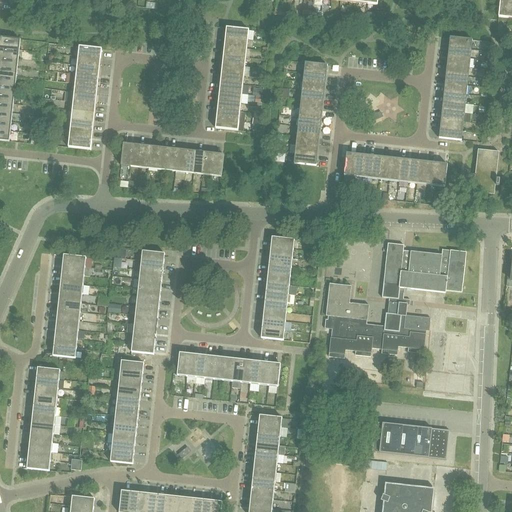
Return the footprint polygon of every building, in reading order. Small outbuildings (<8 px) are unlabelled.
[(500,0),(499,18),(508,19),(510,0),(500,0)] [(249,31),(237,29),(227,28),(226,38),(248,40),(249,31)] [(21,40),(0,38),(0,48),(19,51),(21,40)] [(247,49),(248,40),(226,38),(225,47),(247,49)] [(471,50),(472,40),(450,38),(449,48),(471,50)] [(80,47),(79,56),(101,59),(102,50),(80,47)] [(246,58),(247,49),(225,47),(224,56),(246,58)] [(19,51),(0,48),(0,57),(19,60),(19,51)] [(470,59),(471,50),(449,48),(448,57),(470,59)] [(79,56),(78,65),(100,68),(101,59),(79,56)] [(245,67),(246,58),(224,56),(223,65),(245,67)] [(19,60),(0,57),(0,66),(18,69),(19,60)] [(469,68),(470,59),(448,57),(447,66),(469,68)] [(306,64),(305,73),(327,76),(328,66),(306,64)] [(100,68),(78,65),(77,75),(99,77),(100,68)] [(222,74),(244,77),(245,67),(223,65),(222,74)] [(0,75),(17,78),(18,69),(0,66),(0,75)] [(447,66),(446,75),(468,77),(469,68),(447,66)] [(304,82),(326,85),(327,76),(305,73),(304,82)] [(243,86),(244,77),(222,74),(221,83),(243,86)] [(0,85),(16,87),(17,78),(0,75),(0,85)] [(77,75),(76,84),(98,86),(99,77),(77,75)] [(467,86),(468,77),(446,75),(445,84),(467,86)] [(304,82),(303,92),(325,94),(326,85),(304,82)] [(242,95),(243,86),(221,83),(220,92),(242,95)] [(97,95),(98,86),(76,84),(75,93),(97,95)] [(445,84),(444,93),(466,96),(467,86),(445,84)] [(16,87),(0,85),(0,94),(15,96),(16,87)] [(262,97),(263,90),(253,89),(252,96),(262,97)] [(220,92),(219,101),(241,104),(242,95),(220,92)] [(324,103),(325,94),(303,92),(302,101),(324,103)] [(75,93),(74,102),(96,104),(97,95),(75,93)] [(465,105),(466,96),(444,93),(443,102),(465,105)] [(0,103),(14,105),(15,96),(0,94),(0,103)] [(240,113),(241,104),(219,101),(218,111),(240,113)] [(302,101),(301,110),(323,112),(324,103),(302,101)] [(74,102),(73,111),(95,114),(96,104),(74,102)] [(464,114),(465,105),(443,102),(442,111),(464,114)] [(14,105),(0,103),(0,112),(13,114),(14,105)] [(323,112),(301,110),(300,119),(322,121),(323,112)] [(73,111),(72,120),(94,123),(95,114),(73,111)] [(239,122),(240,113),(218,111),(217,120),(239,122)] [(464,114),(442,111),(441,120),(463,123),(464,114)] [(13,114),(0,112),(0,121),(12,123),(13,114)] [(300,119),(299,128),(321,130),(322,121),(300,119)] [(94,123),(72,120),(71,129),(93,132),(94,123)] [(217,120),(216,129),(238,132),(239,122),(217,120)] [(462,132),(463,123),(441,120),(440,129),(462,132)] [(12,123),(0,121),(0,130),(11,132),(12,123)] [(319,139),(321,130),(299,128),(298,137),(319,139)] [(71,129),(70,138),(92,141),(93,132),(71,129)] [(461,142),(462,132),(440,129),(439,139),(461,142)] [(11,132),(0,130),(0,141),(9,142),(11,132)] [(298,137),(296,146),(318,148),(319,139),(298,137)] [(70,138),(69,148),(91,151),(92,141),(70,138)] [(133,145),(124,144),(121,167),(130,168),(133,145)] [(130,168),(139,169),(142,146),(133,145),(130,168)] [(139,169),(149,170),(151,147),(142,146),(139,169)] [(296,146),(295,155),(317,157),(318,148),(296,146)] [(151,147),(149,170),(158,171),(160,148),(151,147)] [(158,171),(167,172),(169,149),(160,148),(158,171)] [(179,150),(169,149),(167,172),(176,173),(179,150)] [(176,173),(185,174),(188,151),(179,150),(176,173)] [(496,179),(499,158),(499,153),(478,150),(474,194),(494,196),(495,186),(499,187),(500,180),(496,180),(496,179)] [(188,151),(185,174),(194,175),(197,152),(188,151)] [(194,175),(204,176),(206,153),(197,152),(194,175)] [(204,176),(213,177),(215,154),(206,153),(204,176)] [(224,155),(215,154),(213,177),(222,178),(224,155)] [(344,176),(354,177),(356,155),(347,154),(344,176)] [(295,155),(294,165),(316,167),(317,157),(295,155)] [(356,155),(354,177),(363,178),(365,156),(356,155)] [(363,178),(372,179),(374,157),(365,156),(363,178)] [(372,179),(381,180),(384,158),(374,157),(372,179)] [(390,181),(393,159),(384,158),(381,180),(390,181)] [(390,181),(399,182),(402,160),(393,159),(390,181)] [(402,160),(399,182),(408,183),(411,161),(402,160)] [(408,183),(417,184),(420,162),(411,161),(408,183)] [(417,184),(426,185),(429,163),(420,162),(417,184)] [(426,185),(435,186),(438,164),(429,163),(426,185)] [(435,186),(436,186),(445,187),(447,165),(438,164),(435,186)] [(273,238),(272,247),(294,250),(295,241),(273,238)] [(405,289),(446,294),(446,291),(462,293),(467,253),(442,250),(442,256),(404,251),(404,246),(388,244),(384,282),(405,285),(405,289)] [(293,259),(294,250),(272,247),(271,256),(293,259)] [(142,261),(164,264),(165,255),(143,252),(142,261)] [(86,258),(64,256),(63,265),(85,268),(86,258)] [(293,259),(271,256),(269,265),(292,268),(293,259)] [(114,261),(113,268),(121,269),(122,259),(118,259),(114,258),(114,261)] [(142,261),(141,271),(163,273),(164,264),(142,261)] [(63,265),(62,274),(84,277),(85,268),(63,265)] [(291,277),(292,268),(269,265),(268,275),(291,277)] [(162,282),(163,273),(141,271),(140,280),(162,282)] [(62,274),(61,283),(83,286),(84,277),(62,274)] [(290,286),(291,277),(268,275),(267,284),(290,286)] [(140,280),(139,289),(161,291),(162,282),(140,280)] [(404,299),(405,289),(405,285),(384,282),(383,298),(389,299),(389,304),(388,314),(386,314),(385,327),(367,325),(367,321),(368,321),(369,306),(352,304),(350,304),(352,287),(330,285),(326,317),(328,317),(328,320),(326,320),(325,329),(332,330),(331,338),(330,352),(329,357),(345,358),(345,350),(356,351),(356,356),(371,357),(372,349),(383,350),(382,354),(397,355),(398,347),(409,348),(409,352),(424,354),(427,331),(430,331),(431,318),(406,316),(407,305),(410,306),(410,300),(404,299)] [(61,283),(60,292),(82,295),(83,286),(61,283)] [(266,293),(289,295),(290,286),(267,284),(266,293)] [(139,289),(138,298),(160,300),(161,291),(139,289)] [(60,292),(59,302),(81,304),(82,295),(60,292)] [(288,305),(289,295),(266,293),(265,302),(288,305)] [(160,300),(138,298),(137,307),(159,309),(160,300)] [(80,313),(81,304),(59,302),(58,311),(80,313)] [(287,314),(288,305),(265,302),(264,311),(287,314)] [(109,306),(108,313),(117,314),(118,305),(109,304),(109,306)] [(137,307),(136,316),(158,318),(159,309),(137,307)] [(58,311),(57,320),(79,322),(80,313),(58,311)] [(264,311),(263,320),(286,323),(287,314),(264,311)] [(157,328),(158,318),(136,316),(135,325),(157,328)] [(57,320),(56,329),(78,331),(79,322),(57,320)] [(285,332),(286,323),(263,320),(262,330),(285,332)] [(135,325),(134,334),(156,337),(157,328),(135,325)] [(78,331),(56,329),(55,338),(77,340),(78,331)] [(284,341),(285,332),(262,330),(261,338),(284,341)] [(134,334),(133,343),(155,346),(156,337),(134,334)] [(55,338),(54,347),(76,349),(77,340),(55,338)] [(133,343),(132,353),(133,353),(145,354),(154,355),(155,346),(133,343)] [(75,359),(76,349),(54,347),(53,356),(75,359)] [(177,376),(186,377),(189,355),(180,354),(177,376)] [(195,378),(198,356),(189,355),(186,377),(195,378)] [(195,378),(205,379),(207,357),(198,356),(195,378)] [(205,379),(214,380),(216,358),(207,357),(205,379)] [(223,381),(225,359),(216,358),(214,380),(223,381)] [(223,381),(232,382),(235,360),(225,359),(223,381)] [(232,382),(241,383),(244,361),(235,360),(232,382)] [(253,361),(244,361),(241,383),(250,384),(253,361)] [(250,384),(260,385),(262,362),(253,361),(250,384)] [(121,371),(143,373),(144,364),(122,362),(121,371)] [(260,385),(269,386),(271,363),(262,362),(260,385)] [(271,363),(269,386),(278,387),(280,364),(271,363)] [(60,371),(38,369),(37,378),(59,379),(60,371)] [(142,383),(143,373),(121,371),(120,380),(142,383)] [(58,389),(59,379),(37,378),(36,387),(58,389)] [(141,392),(142,383),(120,380),(119,389),(141,392)] [(57,398),(58,389),(36,387),(35,396),(57,398)] [(141,392),(119,389),(118,398),(140,401),(141,392)] [(35,396),(34,405),(56,407),(57,398),(35,396)] [(139,410),(140,401),(118,398),(117,407),(139,410)] [(55,416),(56,407),(34,405),(33,415),(55,416)] [(138,419),(139,410),(117,407),(116,416),(138,419)] [(32,424),(54,425),(55,416),(33,415),(32,424)] [(115,425),(137,428),(138,419),(116,416),(115,425)] [(260,416),(259,425),(281,427),(282,418),(260,416)] [(372,452),(446,460),(447,460),(445,459),(448,432),(450,432),(450,431),(375,423),(372,452)] [(53,435),(54,425),(32,424),(31,433),(53,435)] [(136,437),(137,428),(115,425),(114,434),(136,437)] [(280,437),(281,427),(259,425),(258,434),(280,437)] [(53,435),(31,433),(30,442),(52,444),(53,435)] [(135,446),(136,437),(114,434),(113,444),(135,446)] [(258,434),(257,443),(279,446),(280,437),(258,434)] [(51,453),(52,444),(30,442),(29,451),(51,453)] [(135,446),(113,444),(106,443),(105,451),(112,452),(112,453),(134,455),(135,446)] [(278,455),(279,446),(257,443),(256,453),(278,455)] [(51,453),(29,451),(28,460),(50,462),(51,453)] [(133,465),(134,455),(112,453),(111,462),(133,465)] [(256,453),(255,462),(277,464),(278,455),(256,453)] [(49,472),(50,462),(28,460),(27,470),(49,472)] [(71,470),(81,471),(82,461),(72,460),(71,470)] [(387,471),(388,463),(368,461),(367,469),(387,471)] [(255,462),(254,471),(276,473),(277,464),(255,462)] [(253,480),(275,483),(276,473),(254,471),(253,480)] [(253,480),(252,489),(274,492),(275,483),(253,480)] [(383,502),(382,511),(432,511),(435,489),(386,484),(385,484),(383,484),(383,485),(385,485),(384,495),(383,495),(381,501),(383,502)] [(252,489),(251,498),(273,501),(274,492),(252,489)] [(119,511),(128,511),(131,493),(121,492),(119,511)] [(138,511),(140,494),(131,493),(128,511),(138,511)] [(147,511),(149,495),(140,494),(138,511),(147,511)] [(156,511),(158,496),(149,495),(147,511),(156,511)] [(158,496),(156,511),(165,511),(167,497),(158,496)] [(95,500),(93,500),(72,497),(72,506),(94,509),(95,500)] [(174,511),(177,498),(167,497),(165,511),(174,511)] [(174,511),(184,511),(186,499),(177,498),(174,511)] [(251,498),(250,508),(272,510),(273,501),(251,498)] [(193,511),(195,500),(186,499),(184,511),(193,511)] [(195,500),(193,511),(202,511),(204,501),(195,500)] [(211,511),(213,502),(204,501),(202,511),(211,511)] [(221,511),(222,503),(213,502),(211,511),(221,511)]
